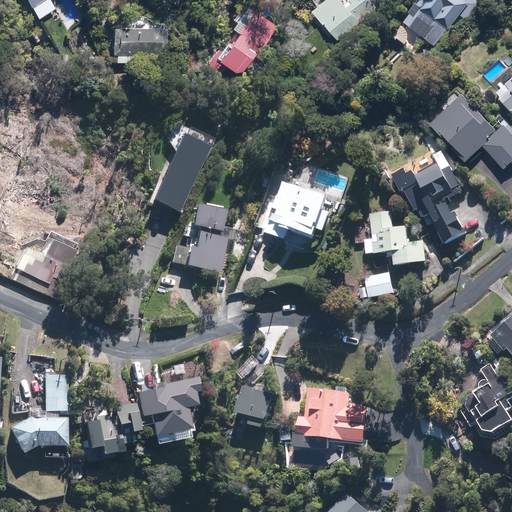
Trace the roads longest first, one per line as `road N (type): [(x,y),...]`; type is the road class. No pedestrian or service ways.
road 1 (residential): [(0,300),(120,347),(154,348),(274,316),(396,335)]
road 2 (residential): [(412,476),(396,335)]
road 3 (residential): [(396,335),(444,315),(511,257)]
